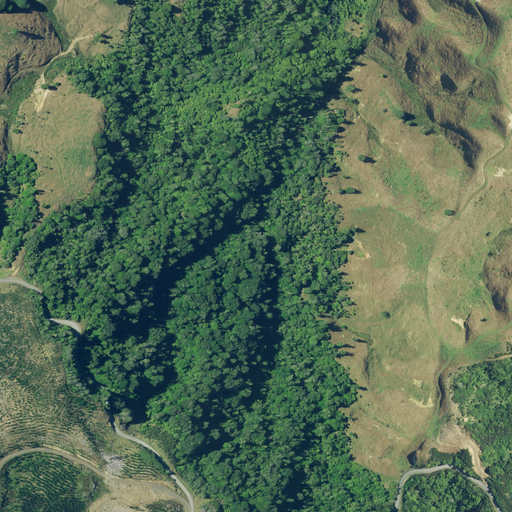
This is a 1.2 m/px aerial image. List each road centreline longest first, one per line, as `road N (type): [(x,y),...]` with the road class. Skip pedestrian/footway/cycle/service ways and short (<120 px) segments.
road 1 (unclassified): [(199,511),(156,445),(114,429),(79,363),(74,331),(49,317),(44,293),(0,278)]
road 2 (unclassified): [(501,511),(487,486),(444,464),(405,475),(393,511)]
